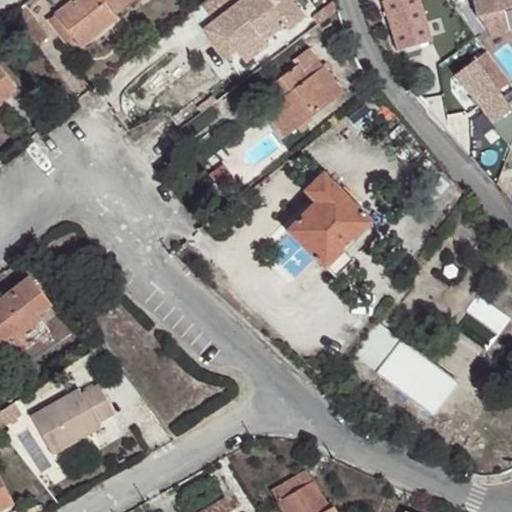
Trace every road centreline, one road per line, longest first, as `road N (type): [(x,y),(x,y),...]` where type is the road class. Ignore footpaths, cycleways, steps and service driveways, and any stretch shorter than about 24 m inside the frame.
road 1 (residential): [(354,0),(377,66),(511,225)]
road 2 (residential): [(92,210),(291,398)]
road 3 (residential): [(291,398),(339,438),(505,511)]
road 4 (residential): [(291,398),(77,511)]
